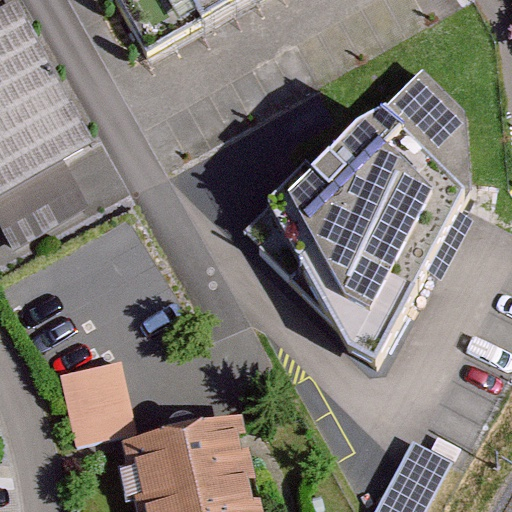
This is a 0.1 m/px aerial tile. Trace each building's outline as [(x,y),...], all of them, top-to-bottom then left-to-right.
[(99,0),(142,70),(259,0),(99,0)] [(0,211),(86,162),(0,39),(0,211)] [(460,131),(407,89),(247,234),(323,377),(349,394),(470,205),(460,131)] [(70,460),(131,446),(115,375),(54,388),(70,460)] [(243,511),(227,433),(111,458),(122,511),(243,511)] [(404,453),(373,511),(438,511),(458,477),(404,453)]
